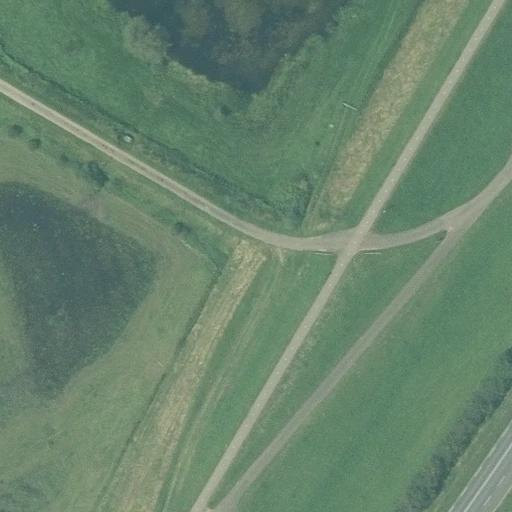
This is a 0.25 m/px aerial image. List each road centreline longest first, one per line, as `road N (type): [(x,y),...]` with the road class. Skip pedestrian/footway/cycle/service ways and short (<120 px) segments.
road 1 (track): [(352,248),(273,242),(240,228),(0,89)]
road 2 (unclassified): [(511,166),(476,211),(404,241),(352,248)]
